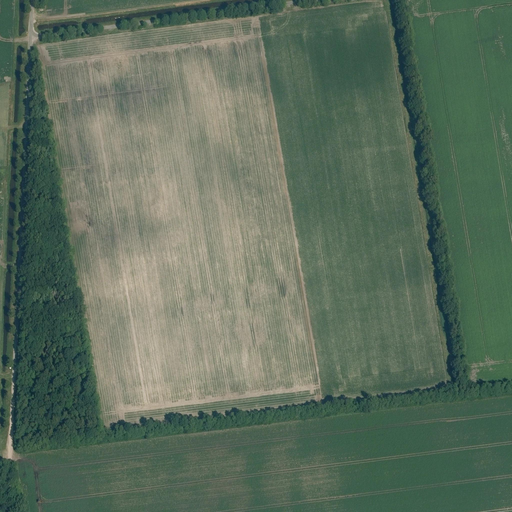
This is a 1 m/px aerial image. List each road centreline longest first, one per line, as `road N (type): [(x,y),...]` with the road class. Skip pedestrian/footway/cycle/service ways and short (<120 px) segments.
road 1 (unclassified): [(30,37),(8,454)]
road 2 (unclassified): [(318,0),(30,37)]
